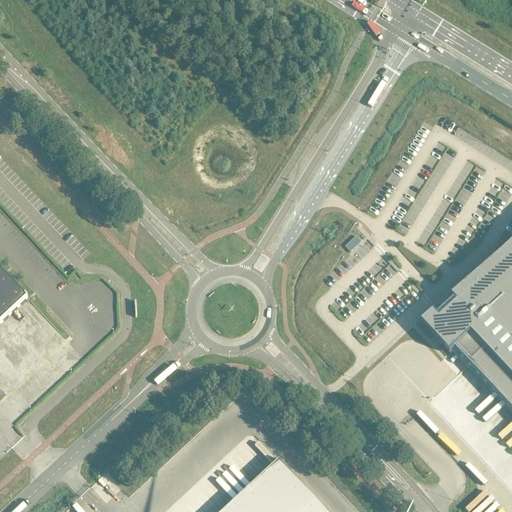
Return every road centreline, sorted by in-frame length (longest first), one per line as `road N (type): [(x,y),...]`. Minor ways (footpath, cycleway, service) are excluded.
road 1 (unknown): [(19,444),(30,423),(104,353),(119,333),(123,308),(117,287),(71,254),(0,178)]
road 2 (tertiary): [(264,284),(415,40)]
road 3 (tertiary): [(397,29),(242,270)]
road 4 (tertiary): [(436,511),(265,338)]
road 5 (tertiary): [(250,351),(311,399),(415,511)]
road 6 (unknown): [(0,413),(68,335),(56,297),(0,240)]
road 7 (unclassified): [(0,62),(131,196)]
road 8 (unclassified): [(14,511),(145,388)]
road 9 (unknown): [(101,511),(0,426)]
